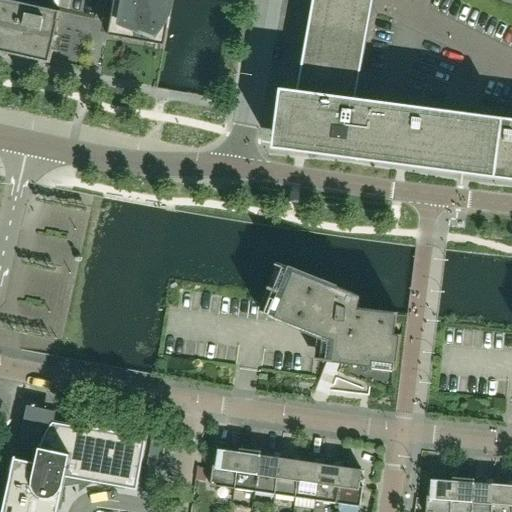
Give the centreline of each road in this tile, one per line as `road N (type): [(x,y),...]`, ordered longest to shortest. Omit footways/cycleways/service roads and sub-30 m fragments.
road 1 (unclassified): [(511,203),(236,169)]
road 2 (tertiary): [(236,169),(128,163),(28,143)]
road 3 (unclassified): [(402,430),(198,401)]
road 4 (unclassified): [(198,401),(0,367)]
road 5 (tertiary): [(236,169),(267,0)]
road 6 (tertiary): [(0,267),(28,143)]
